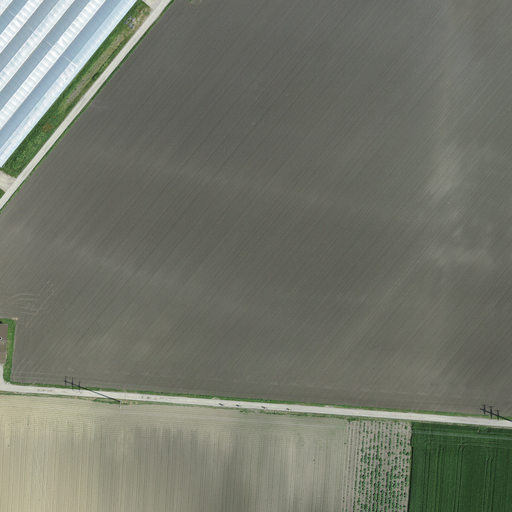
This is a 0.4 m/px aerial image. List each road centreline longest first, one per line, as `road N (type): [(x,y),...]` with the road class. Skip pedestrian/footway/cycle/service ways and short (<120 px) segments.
road 1 (track): [(511,424),(0,388)]
road 2 (track): [(168,0),(0,206)]
